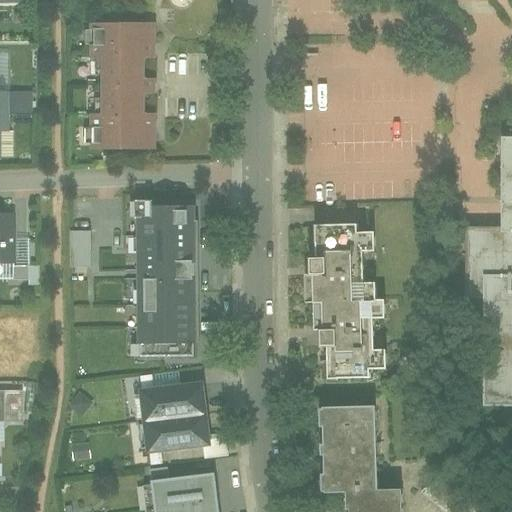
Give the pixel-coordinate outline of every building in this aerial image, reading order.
[(144,20),(93,21),(94,65),(144,64),(144,20)] [(144,64),(94,65),(94,108),(145,107),(144,64)] [(145,107),(94,108),(95,151),(146,150),(145,107)] [(485,230),(468,230),(468,298),(489,298),(489,404),(511,404),(511,142),(502,142),(502,230),(485,230)] [(194,204),(142,204),(142,241),(194,241),(194,204)] [(321,350),(322,382),(364,381),(364,371),(381,371),(380,352),(370,352),(369,322),(380,322),(380,301),(372,301),(371,284),(360,284),(359,253),(369,252),(369,234),(353,235),(353,225),(308,226),(309,263),(302,263),(304,336),(313,336),(314,350),(321,350)] [(92,268),(92,231),(69,231),(69,268),(92,268)] [(194,241),(142,241),(142,279),(195,278),(194,241)] [(195,278),(142,279),(143,316),(195,315),(195,278)] [(195,315),(143,316),(143,353),(195,352),(195,315)] [(204,382),(139,390),(143,423),(208,415),(204,382)] [(344,500),(344,511),(399,511),(399,496),(376,496),(373,414),(315,415),(318,500),(344,500)] [(208,415),(143,423),(147,456),(212,448),(208,415)] [(151,471),(155,511),(221,511),(217,474),(170,480),(169,469),(151,471)]
